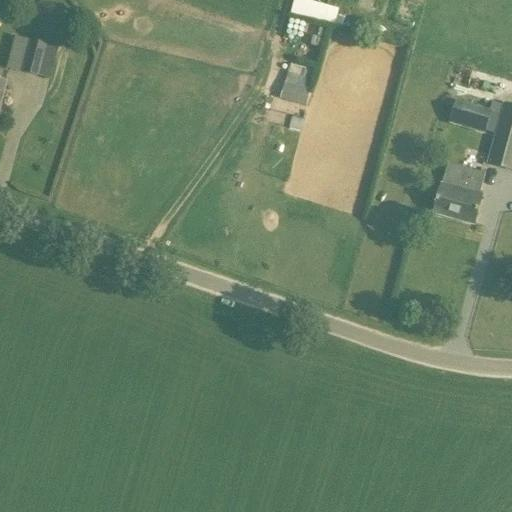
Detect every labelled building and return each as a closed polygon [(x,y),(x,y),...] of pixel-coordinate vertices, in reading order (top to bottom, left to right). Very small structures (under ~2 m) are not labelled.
[(309,0),(296,0),(293,12),(337,23),(341,8),(309,0)] [(20,72),(49,80),(57,48),(28,41),(20,72)] [(284,100),(309,105),(316,70),(291,65),(284,100)] [(486,165),(511,172),(511,105),(503,103),(503,105),(492,102),(489,110),(454,100),(447,125),(457,127),(456,131),(484,139),(486,132),(494,134),(486,165)] [(483,197),(479,196),(485,174),(448,164),(442,186),(434,215),(475,226),(483,197)]
